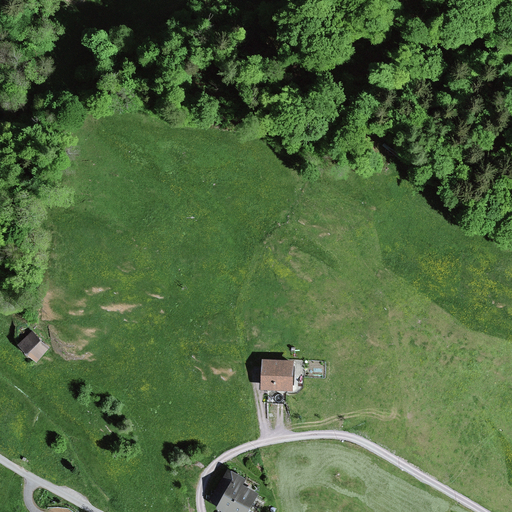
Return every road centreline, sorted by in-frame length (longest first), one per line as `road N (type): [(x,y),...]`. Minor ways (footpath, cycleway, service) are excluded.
road 1 (track): [(23,0),(28,20),(82,95),(106,108),(265,139),(305,175),(303,192),(263,244),(236,314),(267,442)]
road 2 (track): [(202,511),(204,481),(223,458),(255,444),(331,434),(356,439),(483,511)]
